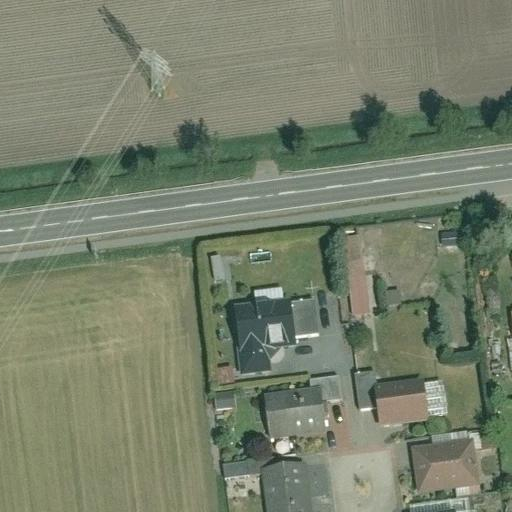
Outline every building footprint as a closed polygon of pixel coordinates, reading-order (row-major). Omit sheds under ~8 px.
[(344,238),(349,317),(367,316),(362,237),(344,238)] [(298,348),(291,305),(237,314),(243,349),(237,350),(242,381),(274,376),(270,352),(298,348)] [(432,424),(425,383),(378,391),(384,431),(432,424)] [(326,439),(320,394),(266,401),(272,446),(326,439)] [(481,434),(480,449),(497,450),(497,434),(481,434)] [(482,487),(474,442),(412,453),(419,498),(482,487)] [(248,462),(221,466),(223,482),(250,479),(248,462)] [(312,511),(306,469),(261,475),(266,511),(312,511)]
